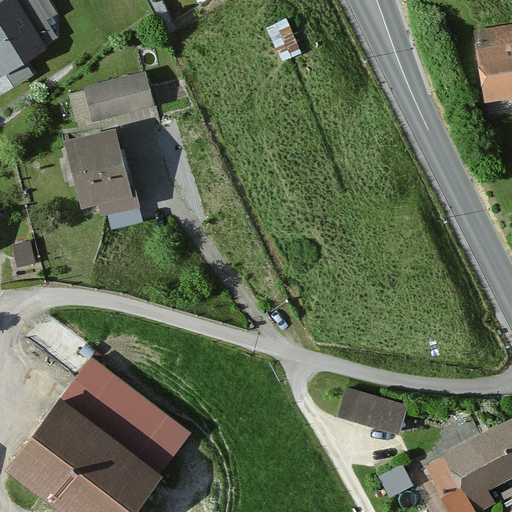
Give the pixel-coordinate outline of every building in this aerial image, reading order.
[(52,0),(6,0),(0,4),(0,60),(9,76),(49,53),(38,34),(64,19),(52,0)] [(273,20),(283,53),(305,46),(296,14),(273,20)] [(511,21),(464,31),(480,113),(511,106),(511,21)] [(150,77),(83,93),(91,128),(158,112),(150,77)] [(119,133),(66,144),(81,213),(134,201),(119,133)] [(92,364),(10,469),(63,511),(141,511),(193,438),(92,364)] [(405,409),(343,391),(335,419),(397,436),(405,409)] [(511,420),(445,450),(467,498),(511,477),(511,420)] [(447,507),(449,511),(473,511),(467,498),(447,507)]
